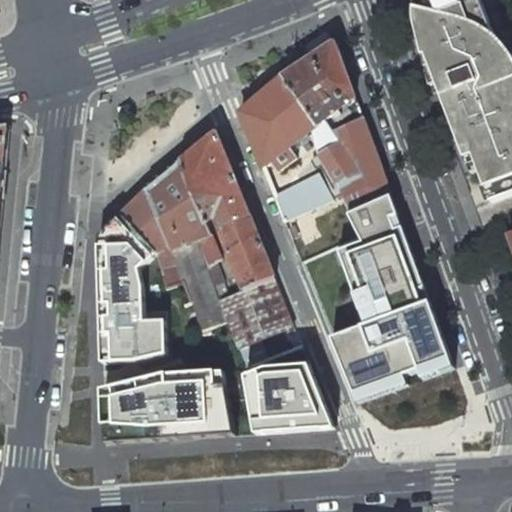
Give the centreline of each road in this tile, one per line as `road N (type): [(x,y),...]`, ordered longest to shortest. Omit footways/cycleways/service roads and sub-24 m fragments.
road 1 (residential): [(365,467),(200,33)]
road 2 (tertiary): [(363,0),(511,435)]
road 3 (secondary): [(49,493),(78,116),(54,77)]
road 4 (secondary): [(365,467),(49,493)]
road 5 (secondary): [(54,77),(200,33)]
road 6 (secondary): [(161,0),(45,47)]
